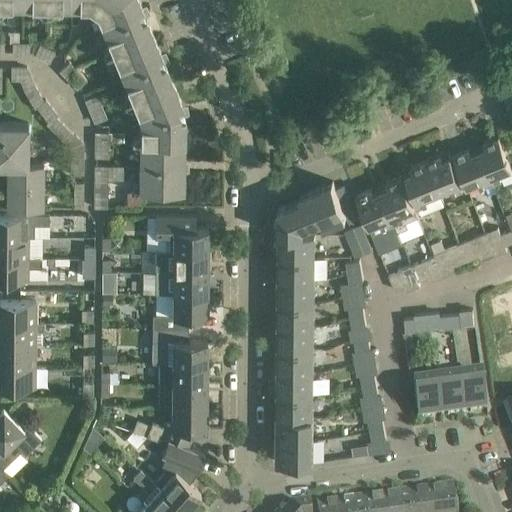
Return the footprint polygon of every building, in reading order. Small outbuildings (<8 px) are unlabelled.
[(49,0),(49,6),(88,7),(93,10),(99,0),(49,0)] [(99,0),(93,10),(97,13),(114,53),(154,36),(139,0),(99,0)] [(133,100),(173,83),(154,36),(114,53),(133,100)] [(21,55),(21,42),(13,42),(13,55),(21,55)] [(30,55),(30,42),(21,42),(21,55),(30,55)] [(42,59),(48,46),(40,43),(35,55),(42,59)] [(50,62),(55,50),(48,46),(42,59),(50,62)] [(66,77),(75,67),(70,61),(60,71),(66,77)] [(20,79),(20,66),(11,66),(11,79),(20,79)] [(32,78),(28,66),(20,66),(20,79),(21,83),(32,78)] [(71,82),(81,73),(75,67),(66,77),(71,82)] [(77,88),(87,79),(81,73),(71,82),(77,88)] [(36,86),(35,84),(32,78),(21,83),(24,89),(25,92),(36,86)] [(185,115),(182,105),(173,83),(133,100),(141,119),(140,141),(184,142),(185,115)] [(29,99),(40,93),(36,86),(25,92),(29,99)] [(36,106),(44,100),(40,93),(29,99),(34,108),(36,106)] [(88,107),(101,102),(98,94),(85,99),(88,107)] [(42,114),(52,106),(46,99),(44,100),(36,106),(42,114)] [(91,115),(104,110),(101,102),(88,107),(91,115)] [(56,116),(58,114),(52,106),(42,114),(48,121),(56,116)] [(94,123),(107,118),(104,110),(91,115),(94,123)] [(54,131),(63,123),(56,116),(48,121),(46,123),(54,131)] [(28,123),(0,122),(0,163),(7,163),(27,164),(27,162),(28,123)] [(70,130),(69,130),(63,123),(54,131),(61,138),(62,139),(70,130)] [(70,146),(78,136),(70,130),(62,139),(70,146)] [(108,132),(98,132),(95,132),(95,140),(108,140),(108,132)] [(84,149),(84,141),(78,136),(70,146),(70,149),(84,149)] [(479,150),(492,182),(502,177),(500,172),(511,167),(511,166),(499,136),(484,142),(486,147),(479,150)] [(108,148),(108,140),(95,140),(95,148),(108,148)] [(184,192),(184,142),(140,141),(140,192),(184,192)] [(108,157),(108,148),(95,148),(95,157),(108,157)] [(492,182),(479,150),(472,153),(470,148),(454,155),(462,173),(467,186),(479,181),(481,186),(492,182)] [(84,157),(84,149),(70,149),(70,157),(84,157)] [(464,187),(458,174),(451,156),(443,159),(441,154),(426,160),(439,192),(451,187),(453,192),(464,187)] [(84,165),(84,157),(70,157),(70,165),(84,165)] [(427,197),(439,192),(426,160),(411,166),(413,171),(406,174),(413,193),(418,206),(429,202),(427,197)] [(43,185),(43,162),(27,162),(27,164),(7,163),(7,185),(43,185)] [(84,173),(84,165),(70,165),(71,173),(84,173)] [(108,165),(97,165),(94,165),(94,173),(108,173),(108,165)] [(108,182),(108,173),(94,173),(94,181),(108,182)] [(415,207),(409,194),(402,176),(386,182),(388,187),(381,190),(398,231),(408,227),(406,221),(418,216),(414,207),(415,207)] [(108,190),(108,182),(94,181),(94,190),(108,190)] [(347,215),(345,211),(343,205),(341,200),(338,194),(336,188),(333,181),(300,194),(302,198),(278,208),(278,234),(280,234),(304,234),(304,233),(305,225),(322,218),(324,224),(347,215)] [(74,194),(84,194),(84,182),(74,182),(74,194)] [(43,207),(43,185),(7,185),(7,206),(43,207)] [(338,194),(346,191),(344,185),(336,188),(338,194)] [(398,231),(381,190),(374,193),(372,188),(357,194),(374,236),(387,231),(391,234),(398,231)] [(108,198),(108,190),(94,190),(94,198),(108,198)] [(341,200),(349,196),(346,191),(338,194),(341,200)] [(74,207),(84,207),(84,194),(74,194),(74,207)] [(343,205),(351,202),(349,196),(341,200),(343,205)] [(108,206),(108,198),(94,198),(94,206),(108,206)] [(353,207),(352,203),(351,202),(343,205),(345,211),(353,207)] [(348,217),(356,213),(353,207),(345,211),(347,215),(348,217)] [(49,214),(13,214),(0,213),(0,235),(28,236),(28,223),(49,224),(49,214)] [(350,222),(358,219),(356,213),(348,217),(350,222)] [(196,215),(176,215),(156,215),(155,237),(169,237),(169,250),(173,250),(208,250),(208,228),(196,228),(196,215)] [(356,256),(359,255),(373,249),(362,223),(345,230),(356,256)] [(511,231),(511,230),(501,234),(499,227),(485,232),(494,255),(508,250),(506,245),(511,242),(511,231)] [(482,260),(494,255),(485,232),(460,243),(467,261),(480,255),(482,260)] [(315,257),(315,233),(304,233),(304,234),(280,234),(279,257),(315,257)] [(0,257),(28,257),(28,236),(0,235),(0,257)] [(102,236),(102,249),(111,249),(111,236),(102,236)] [(453,266),(467,261),(460,243),(434,253),(435,255),(434,256),(442,276),(455,271),(453,266)] [(84,258),(95,258),(95,246),(84,246),(84,258)] [(207,272),(208,250),(173,250),(173,271),(207,272)] [(430,281),(442,276),(434,256),(412,265),(418,281),(418,280),(428,277),(430,281)] [(42,258),(28,257),(0,257),(0,279),(28,280),(28,267),(41,267),(42,258)] [(315,280),(315,257),(279,257),(279,280),(315,280)] [(95,258),(84,258),(83,258),(83,276),(94,276),(95,258)] [(102,270),(110,270),(111,258),(102,258),(102,270)] [(359,281),(363,280),(360,260),(346,262),(350,283),(359,281)] [(418,280),(418,281),(412,265),(389,274),(395,290),(405,286),(407,290),(420,285),(418,280)] [(110,283),(110,270),(102,270),(102,283),(110,283)] [(207,293),(207,272),(173,271),(173,293),(207,293)] [(315,303),(315,280),(279,280),(279,302),(315,303)] [(343,296),(361,293),(359,281),(350,283),(341,284),(343,296)] [(207,315),(207,293),(173,293),(173,314),(153,314),(153,327),(188,328),(189,315),(207,315)] [(36,300),(20,300),(0,299),(0,321),(35,322),(36,300)] [(314,326),(315,303),(279,302),(279,325),(314,326)] [(351,318),(365,316),(363,305),(349,308),(351,318)] [(82,321),(93,321),(93,309),(82,309),(82,321)] [(450,314),(452,328),(462,327),(461,313),(450,314)] [(441,329),(452,328),(450,314),(440,315),(441,329)] [(351,318),(341,320),(343,330),(349,329),(351,341),(355,340),(368,338),(365,316),(351,318)] [(404,318),(406,332),(416,331),(415,317),(404,318)] [(35,322),(0,321),(0,343),(35,343),(42,344),(43,323),(35,322)] [(314,348),(314,326),(279,325),(278,348),(314,348)] [(188,340),(188,328),(153,327),(153,362),(160,362),(207,362),(207,340),(188,340)] [(94,332),(83,332),(83,344),(94,344),(94,332)] [(356,351),(370,348),(368,338),(355,340),(356,351)] [(0,364),(35,365),(35,343),(0,343),(0,364)] [(314,371),(314,348),(278,348),(278,371),(314,371)] [(434,353),(436,364),(449,362),(447,351),(434,353)] [(469,351),(456,353),(459,368),(472,366),(469,351)] [(94,354),(83,353),(83,366),(94,366),(94,354)] [(207,384),(207,362),(160,362),(160,384),(207,384)] [(0,387),(35,387),(35,365),(0,364),(0,387)] [(101,383),(109,383),(110,371),(101,371),(101,383)] [(314,394),(314,371),(278,371),(278,394),(314,394)] [(363,385),(376,383),(375,373),(361,375),(363,385)] [(464,412),(487,409),(482,374),(459,377),(464,412)] [(441,416),(464,412),(459,377),(436,380),(441,416)] [(418,419),(441,416),(436,380),(413,383),(418,419)] [(93,398),(93,382),(83,382),(83,398),(93,398)] [(109,396),(109,383),(101,383),(101,396),(109,396)] [(364,396),(378,393),(376,383),(363,385),(364,396)] [(207,406),(207,384),(160,384),(159,405),(172,405),(207,406)] [(314,417),(314,394),(278,394),(278,416),(314,417)] [(511,427),(511,402),(503,406),(511,427)] [(206,428),(207,406),(172,405),(172,419),(165,419),(163,425),(153,421),(147,435),(157,439),(160,431),(188,443),(195,428),(206,428)] [(25,454),(41,438),(28,424),(24,429),(3,408),(0,411),(0,466),(2,468),(8,474),(2,468),(20,450),(25,454)] [(313,439),(314,417),(278,416),(277,439),(313,439)] [(370,430),(384,428),(382,418),(369,420),(370,430)] [(372,441),(386,438),(384,428),(370,430),(372,441)] [(313,462),(313,439),(277,439),(277,462),(313,462)] [(206,455),(187,447),(168,440),(162,456),(165,458),(162,466),(166,469),(155,481),(186,510),(201,493),(188,481),(197,471),(199,472),(206,455)] [(0,481),(8,474),(2,468),(0,466),(0,481)] [(155,481),(141,468),(133,476),(144,486),(137,494),(146,502),(156,511),(183,511),(186,510),(155,481)] [(432,511),(456,511),(452,485),(429,488),(432,511)] [(409,511),(432,511),(429,488),(407,491),(409,511)] [(386,511),(409,511),(407,491),(384,494),(386,511)] [(363,511),(386,511),(384,494),(362,498),(363,511)] [(340,511),(363,511),(362,498),(339,501),(340,511)] [(340,511),(339,501),(316,504),(317,511),(340,511)] [(156,511),(146,502),(137,511),(123,511),(119,508),(114,511),(156,511)]
